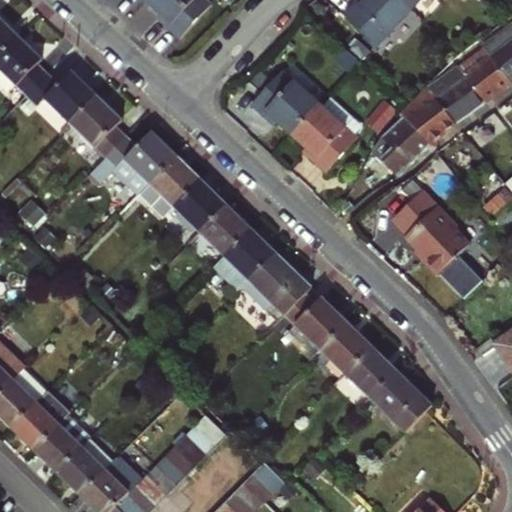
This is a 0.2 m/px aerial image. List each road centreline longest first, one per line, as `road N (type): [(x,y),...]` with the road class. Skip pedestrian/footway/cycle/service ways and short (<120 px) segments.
road 1 (residential): [(175,101),(408,314),(511,453)]
road 2 (residential): [(65,0),(175,101)]
road 3 (residential): [(278,0),(175,101)]
